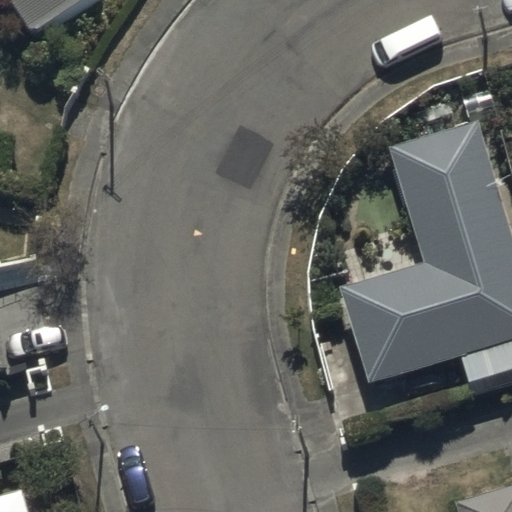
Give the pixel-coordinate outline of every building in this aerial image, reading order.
[(8,0),(34,40),(95,0),(8,0)] [(511,230),(478,119),(390,145),(425,260),(341,285),(370,380),(462,353),(474,392),(511,380),(511,230)] [(0,367),(9,365),(0,324),(0,367)] [(511,511),(511,485),(453,504),(455,511),(511,511)] [(0,511),(27,511),(22,491),(0,497),(0,511)]
